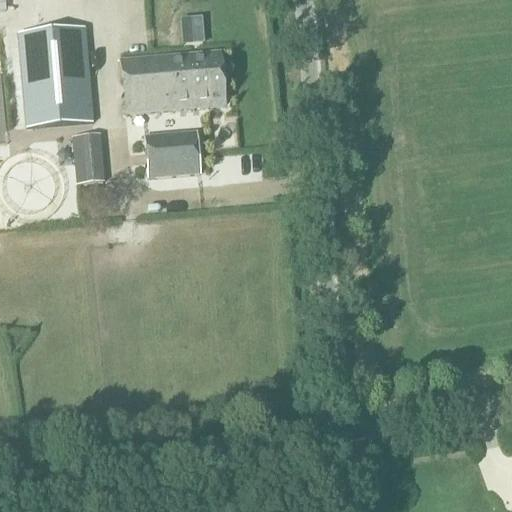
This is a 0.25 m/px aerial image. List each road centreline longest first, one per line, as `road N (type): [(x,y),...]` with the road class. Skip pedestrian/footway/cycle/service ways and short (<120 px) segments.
road 1 (unclassified): [(345,435),(311,0)]
road 2 (tertiary): [(21,511),(120,481),(345,435)]
road 3 (tertiary): [(345,435),(511,405)]
